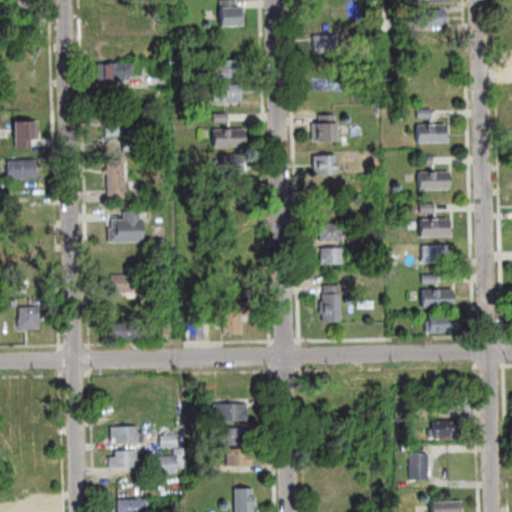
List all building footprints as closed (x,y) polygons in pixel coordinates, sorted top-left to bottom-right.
[(12,0),(13,16),(32,15),(31,0),(12,0)] [(221,0),(236,0),(236,8),(244,8),(244,25),(221,26),(221,0)] [(442,10),(442,11),(446,11),(447,24),(443,24),(443,25),(419,26),(419,11),(442,10)] [(315,53),(315,36),(336,36),(337,52),(315,53)] [(245,76),(212,77),(211,68),(217,68),(217,61),(245,60),(245,76)] [(99,80),(99,64),(130,63),(130,79),(99,80)] [(152,64),(164,63),(165,83),(152,84),(152,64)] [(215,85),(242,84),(243,102),(215,102),(215,85)] [(432,109),(432,118),(418,118),(418,109),(432,109)] [(228,113),(228,123),(214,123),(214,114),(228,113)] [(123,136),(107,136),(107,114),(123,114),(123,136)] [(314,140),(314,125),(318,125),(318,124),(321,124),(320,116),(335,115),(335,123),(337,123),(338,140),(314,140)] [(17,149),(33,148),(33,139),(36,139),(36,121),(16,122),(17,149)] [(419,125),(446,124),(447,142),(419,143),(419,125)] [(214,130),(245,129),(245,147),(214,147),(214,130)] [(125,153),(124,140),(142,140),(143,153),(125,153)] [(246,154),(247,172),(223,173),(222,155),(246,154)] [(337,173),(314,174),(314,156),(337,155),(337,173)] [(434,156),(434,165),(419,166),(419,157),(434,156)] [(9,178),(37,179),(38,161),(9,160),(9,178)] [(125,198),(109,198),(108,160),(124,160),(125,198)] [(420,173),(449,172),(450,189),(420,190),(420,173)] [(338,209),(338,189),(317,189),(317,209),(338,209)] [(435,204),(435,212),(420,212),(420,205),(435,204)] [(144,242),(110,242),(110,230),(113,230),(113,220),(124,220),(124,212),(139,211),(140,220),(144,220),(144,242)] [(422,220),(449,219),(449,229),(451,229),(452,237),(422,237),(422,220)] [(343,240),(322,240),(321,224),(342,223),(343,240)] [(449,245),(450,262),(424,263),(424,246),(449,245)] [(322,265),(321,249),(344,248),(344,264),(322,265)] [(424,275),(437,275),(437,283),(424,284),(424,275)] [(113,292),(113,276),(134,276),(134,292),(113,292)] [(157,294),(157,285),(170,285),(170,294),(157,294)] [(341,321),(324,322),(323,313),(321,313),(321,303),(323,303),(323,294),(324,294),(324,286),(340,286),(341,321)] [(453,289),(453,308),(423,308),(423,290),(453,289)] [(250,303),(250,315),(242,315),(242,333),(225,334),(225,316),(217,316),(217,303),(250,303)] [(19,330),(39,330),(39,321),(41,321),(41,307),(19,307),(19,330)] [(427,333),(427,322),(431,322),(431,316),(452,316),(452,318),(457,318),(457,328),(452,328),(452,332),(427,333)] [(141,340),(111,340),(111,323),(141,323),(141,340)] [(204,325),(205,341),(190,341),(190,325),(204,325)] [(245,402),(212,402),(212,419),(245,419),(245,402)] [(16,424),(44,424),(44,407),(16,407),(16,424)] [(433,423),(455,422),(455,438),(434,438),(433,423)] [(109,441),(139,441),(139,425),(109,425),(109,441)] [(248,442),(248,427),(216,427),(216,442),(248,442)] [(159,446),(176,446),(175,433),(158,434),(159,446)] [(172,448),(172,455),(155,455),(155,472),(180,472),(180,448),(172,448)] [(249,464),(249,448),(225,448),(225,464),(249,464)] [(107,449),(107,466),(133,466),(133,449),(107,449)] [(411,454),(430,454),(429,480),(411,480),(411,454)] [(233,486),(233,511),(251,511),(251,486),(233,486)] [(111,497),(111,511),(144,511),(144,497),(111,497)] [(41,511),(42,501),(20,501),(19,511),(41,511)] [(431,511),(431,502),(458,501),(458,511),(431,511)]
